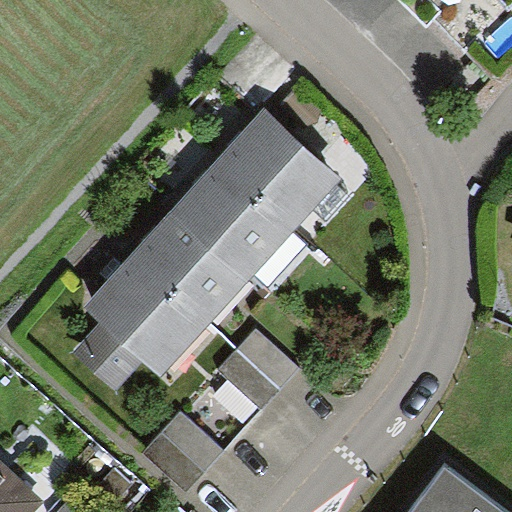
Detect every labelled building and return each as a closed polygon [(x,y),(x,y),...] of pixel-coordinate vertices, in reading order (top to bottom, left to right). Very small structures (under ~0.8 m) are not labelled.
[(511,20),(511,0),(393,0),(424,30),(436,18),(477,57),(511,20)] [(219,144),(296,212),(338,164),(262,96),(219,144)] [(296,212),(219,144),(171,196),(247,267),(296,212)] [(126,245),(203,315),(247,267),(171,196),(126,245)] [(203,315),(126,245),(84,290),(103,308),(71,342),(118,385),(150,350),(161,361),(203,315)] [(301,362),(256,323),(219,365),(263,404),(301,362)] [(222,445),(182,408),(145,448),(185,485),(222,445)] [(0,453),(0,511),(21,511),(41,493),(0,453)] [(510,511),(437,458),(396,511),(510,511)]
